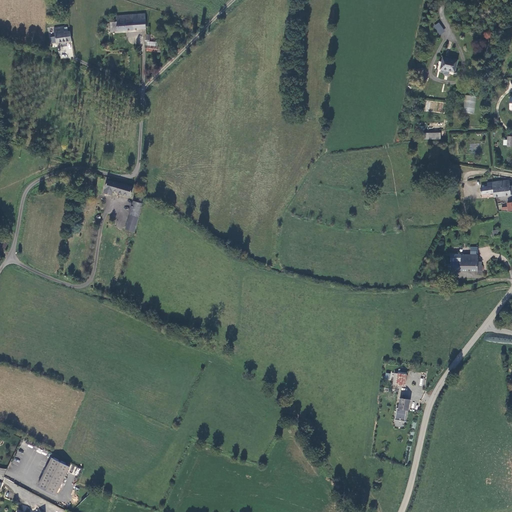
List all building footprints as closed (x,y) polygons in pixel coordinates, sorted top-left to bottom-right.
[(144,14),(115,17),(115,23),(109,23),(110,32),(122,31),(145,29),(144,14)] [(439,35),(445,31),(439,22),(433,26),(439,35)] [(55,43),(70,41),(69,31),(67,32),(64,32),(63,28),(63,27),(53,28),(54,37),(51,37),(52,42),(55,41),(55,43)] [(454,74),(456,62),(441,59),(441,63),(440,66),(439,71),(440,71),(439,73),(443,74),(443,76),(443,77),(446,78),(448,77),(448,73),(454,74)] [(465,95),(463,113),(474,114),(476,96),(465,95)] [(106,181),(103,194),(111,197),(112,192),(131,198),(133,188),(106,181)] [(510,181),(493,184),(494,195),(495,198),(511,196),(510,187),(510,181)] [(494,195),(493,184),(488,184),(488,188),(481,189),(482,196),(494,195)] [(76,200),(71,199),(68,222),(73,222),(76,200)] [(134,233),(143,201),(136,199),(133,202),(125,230),(134,233)] [(511,230),(511,220),(500,222),(501,232),(511,230)] [(134,233),(125,230),(124,230),(120,243),(130,247),(134,233)] [(450,265),(450,271),(450,272),(461,272),(462,256),(462,255),(450,255),(450,265)] [(478,263),(478,257),(462,256),(461,272),(476,272),(476,276),(481,276),(482,266),(481,266),(482,263),(478,263)] [(407,374),(399,373),(398,378),(397,385),(405,386),(407,374)] [(399,410),(409,411),(410,399),(400,398),(399,410)] [(55,496),(69,468),(51,459),(37,487),(55,496)] [(70,465),(68,472),(78,475),(80,468),(70,465)]
